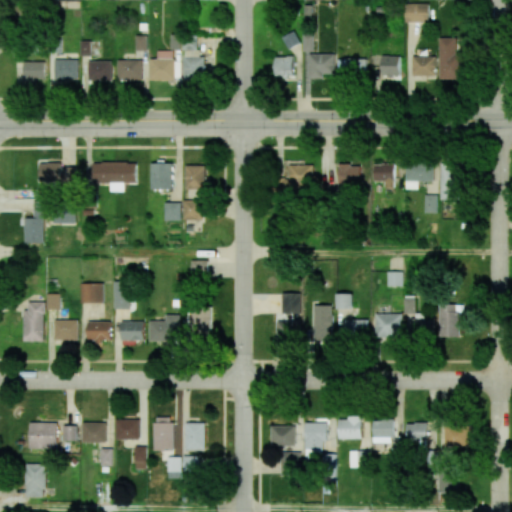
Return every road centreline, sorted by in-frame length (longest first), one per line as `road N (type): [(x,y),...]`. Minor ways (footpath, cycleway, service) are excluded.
road 1 (residential): [(0,380),(511,381)]
road 2 (tertiary): [(0,122),(511,122)]
road 3 (residential): [(241,511),(241,122)]
road 4 (residential): [(497,511),(497,122)]
road 5 (residential): [(497,122),(498,0)]
road 6 (residential): [(241,122),(242,0)]
